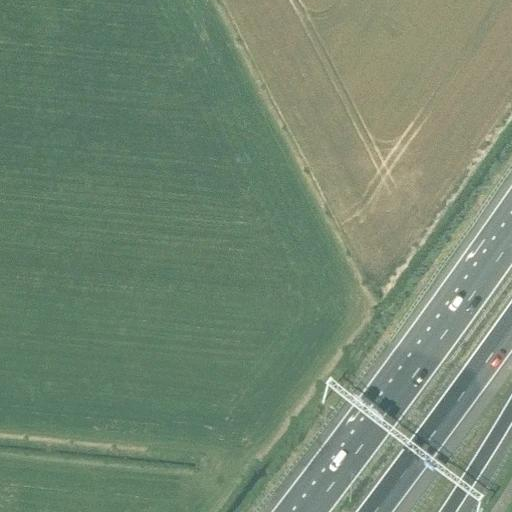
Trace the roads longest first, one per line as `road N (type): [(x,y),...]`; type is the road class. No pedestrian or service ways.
road 1 (motorway): [(511,237),(311,511)]
road 2 (motorway): [(374,511),(511,327)]
road 3 (motorway): [(444,511),(511,401)]
